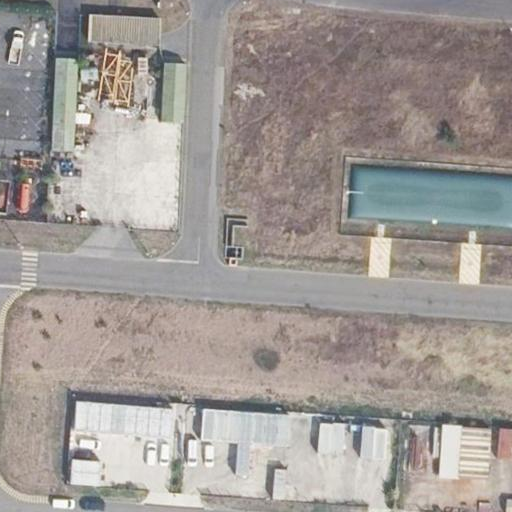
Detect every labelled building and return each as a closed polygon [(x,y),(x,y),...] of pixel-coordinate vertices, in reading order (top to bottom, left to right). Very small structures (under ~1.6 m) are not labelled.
[(158,45),(159,17),(87,13),(85,41),(158,45)] [(72,151),(76,58),(52,57),(48,150),(72,151)] [(160,121),(183,121),(184,63),(162,62),(160,121)] [(72,403),(70,433),(170,437),(172,407),(72,403)] [(317,425),(317,447),(337,446),(337,425),(317,425)] [(437,475),(487,477),(489,427),(438,425),(437,475)] [(382,455),(384,428),(360,427),(358,454),(382,455)] [(511,460),(511,428),(496,428),(494,459),(511,460)] [(68,459),(67,484),(99,486),(100,460),(68,459)]
